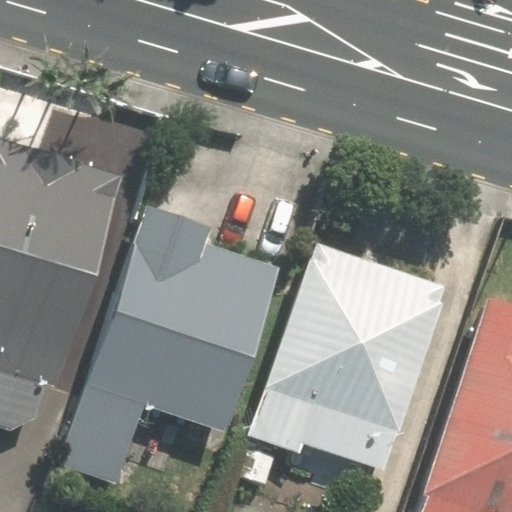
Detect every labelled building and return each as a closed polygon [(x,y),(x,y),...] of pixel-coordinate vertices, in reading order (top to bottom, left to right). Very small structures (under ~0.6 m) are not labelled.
[(110,175),(0,143),(0,373),(48,387),(110,175)] [(323,170),(278,155),(253,231),(299,246),(323,170)] [(198,227),(133,206),(47,466),(107,485),(134,406),(214,432),(268,269),(193,244),(198,227)] [(438,288),(306,243),(239,437),(290,455),(293,445),(375,472),(438,288)] [(511,511),(511,310),(474,298),(409,494),(416,496),(410,511),(511,511)]
